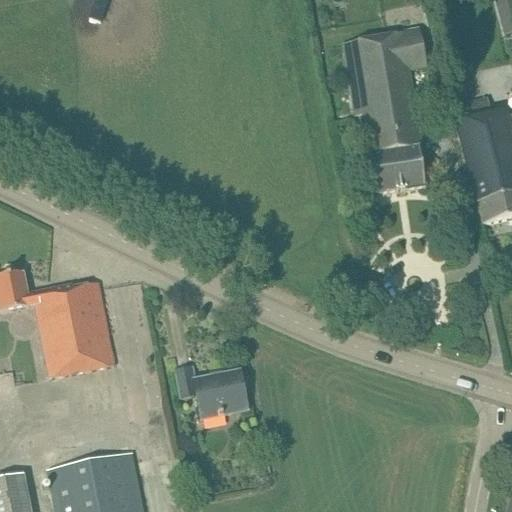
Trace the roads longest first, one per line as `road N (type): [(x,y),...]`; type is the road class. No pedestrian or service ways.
road 1 (tertiary): [(504,392),(285,318),(0,181)]
road 2 (unclassified): [(474,511),(504,392)]
